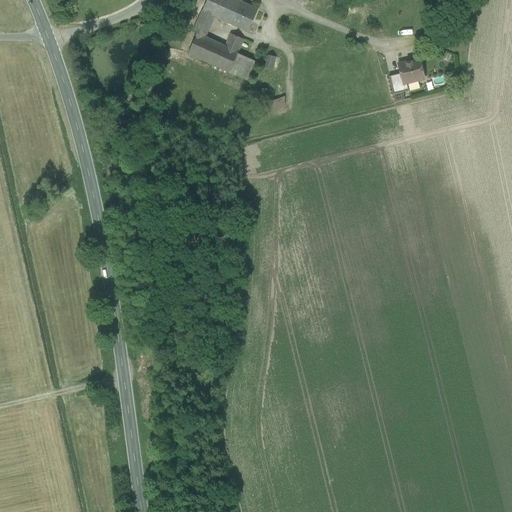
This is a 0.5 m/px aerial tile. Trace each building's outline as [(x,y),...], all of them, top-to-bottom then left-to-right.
[(241,0),(207,0),(199,19),(211,24),(214,16),(231,24),(241,3),(241,0)] [(257,10),(241,3),(231,24),(247,31),(257,10)] [(211,24),(199,19),(192,33),(196,34),(205,38),(211,24)] [(205,38),(196,34),(187,54),(228,72),(237,54),(237,52),(225,46),(205,38)] [(243,40),(230,34),(225,46),(237,52),(243,40)] [(255,62),(237,54),(228,72),(247,80),(255,62)] [(275,58),(267,56),(264,67),(272,69),(275,58)] [(419,59),(398,64),(400,74),(403,85),(406,84),(417,81),(424,79),(419,59)] [(400,74),(389,77),(393,94),(408,91),(406,84),(403,85),(400,74)] [(406,84),(408,91),(419,88),(417,81),(406,84)] [(284,105),(284,97),(272,102),(272,110),(284,105)]
